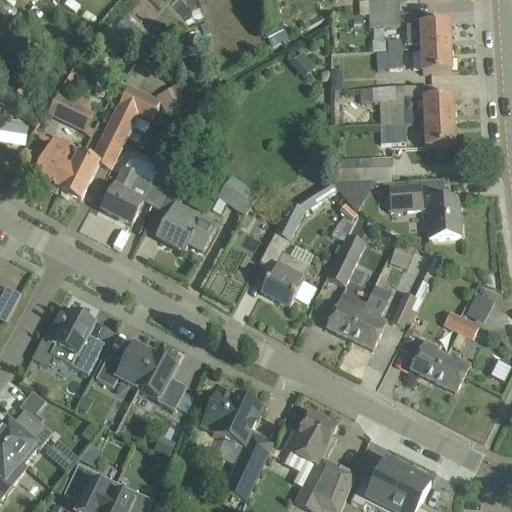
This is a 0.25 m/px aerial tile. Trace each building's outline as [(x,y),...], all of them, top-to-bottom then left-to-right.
[(360,19),(369,18),(400,16),(399,3),(359,5),(360,19)] [(369,18),(369,31),(400,30),(400,16),(369,18)] [(420,28),(421,53),(451,51),(449,26),(420,28)] [(116,32),(111,28),(98,43),(104,48),(102,51),(115,61),(125,48),(122,46),(124,43),(114,34),(116,32)] [(401,35),(387,36),(388,59),(401,58),(401,35)] [(451,51),(421,53),(423,78),(452,76),(451,51)] [(375,92),(393,91),(392,77),(389,77),(389,73),(402,72),(401,58),(388,59),(374,60),(375,92)] [(17,95),(29,105),(40,92),(27,82),(17,95)] [(177,88),(159,98),(168,116),(187,106),(177,88)] [(118,107),(90,163),(99,167),(110,173),(120,151),(137,121),(138,122),(139,119),(152,125),(161,104),(129,89),(119,108),(118,107)] [(393,91),(375,92),(373,92),(373,106),(404,105),(403,91),(393,91)] [(48,116),(85,134),(94,117),(57,99),(48,116)] [(404,109),(379,110),(380,129),(405,127),(425,126),(425,127),(454,125),(453,100),(424,102),(424,114),(404,115),(404,109)] [(0,145),(26,148),(29,128),(1,125),(0,132),(0,145)] [(454,125),(425,127),(426,152),(455,150),(454,125)] [(406,146),(405,127),(380,129),(381,148),(406,146)] [(62,193),(72,173),(64,169),(72,152),(53,142),(35,180),(47,186),(45,190),(57,196),(59,192),(61,193),(62,193)] [(161,207),(180,169),(188,155),(172,145),(163,157),(161,156),(146,184),(124,173),(103,214),(131,228),(146,200),(161,207)] [(60,194),(81,204),(99,167),(90,163),(79,158),(72,173),(62,193),(61,193),(60,194)] [(392,161),(370,162),(334,163),(334,165),(330,165),(330,187),(371,186),(393,185),(392,161)] [(180,169),(161,207),(172,213),(157,241),(184,255),(189,248),(202,255),(216,230),(176,208),(193,176),(180,169)] [(259,199),(234,181),(220,200),(245,218),(259,199)] [(296,209),(291,207),(259,267),(273,274),(261,296),(289,311),(294,302),(308,310),(317,293),(303,285),(310,270),(283,257),(304,217),(337,196),(331,187),(296,209)] [(423,204),(422,189),(389,192),(391,218),(426,215),(428,244),(461,241),(458,201),(423,204)] [(344,231),(338,243),(345,246),(348,240),(354,227),(348,222),(344,231)] [(345,246),(327,283),(344,291),(366,248),(348,240),(345,246)] [(393,264),(422,275),(429,258),(400,247),(393,264)] [(415,302),(404,325),(405,325),(411,328),(417,315),(427,295),(430,288),(423,285),(415,302)] [(22,299),(9,292),(4,301),(16,308),(22,299)] [(350,343),(362,317),(367,308),(343,297),(326,332),(350,343)] [(404,325),(415,302),(405,297),(398,312),(397,312),(390,326),(401,331),(404,325)] [(465,311),(456,306),(444,329),(473,343),(478,331),(459,322),(465,311)] [(51,326),(32,364),(47,371),(52,360),(88,379),(104,350),(86,341),(93,329),(87,326),(89,322),(74,314),(64,333),(51,326)] [(362,317),(350,343),(373,354),(387,324),(372,317),(370,321),(362,317)] [(410,373),(433,385),(447,358),(440,354),(440,353),(425,345),(410,373)] [(118,383),(138,393),(156,359),(141,351),(139,355),(133,352),(124,370),(108,361),(96,383),(113,393),(118,383)] [(447,358),(433,385),(456,397),(471,368),(455,360),(455,362),(447,358)] [(171,367),(156,359),(138,393),(158,404),(157,406),(174,415),(186,393),(169,384),(175,374),(169,371),(171,367)] [(235,403),(218,395),(202,428),(215,434),(213,438),(244,452),(223,495),(246,506),(274,446),(253,437),(264,412),(237,399),(235,403)] [(45,407),(32,397),(23,408),(36,418),(45,407)] [(84,400),(78,411),(87,416),(93,404),(84,400)] [(1,428),(0,428),(0,450),(23,469),(37,452),(39,453),(52,438),(25,416),(13,430),(8,426),(4,430),(1,428)] [(310,417),(301,435),(300,438),(294,435),(284,453),(315,469),(295,507),(304,511),(343,511),(356,479),(338,472),(339,470),(322,461),(337,430),(310,417)] [(23,469),(0,450),(0,503),(27,471),(23,469)] [(91,450),(85,465),(99,471),(105,455),(91,450)] [(356,496),(351,506),(351,507),(361,511),(364,511),(365,510),(366,509),(372,511),(390,511),(397,498),(409,476),(386,465),(374,489),(363,484),(362,483),(356,496)] [(103,511),(116,487),(78,470),(64,499),(80,507),(77,511),(103,511)] [(397,498),(390,511),(419,511),(426,499),(431,488),(409,476),(397,498)] [(150,511),(154,505),(116,487),(103,511),(150,511)]
